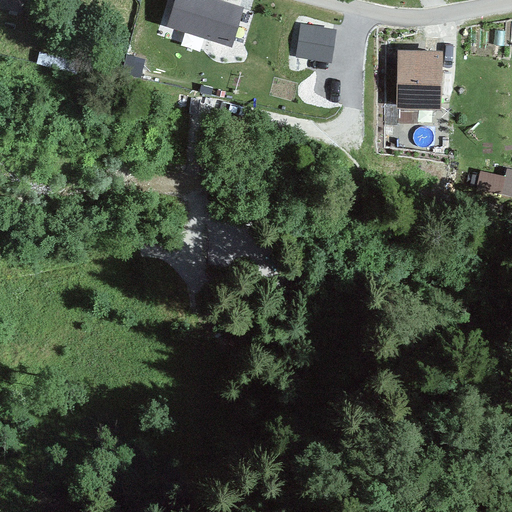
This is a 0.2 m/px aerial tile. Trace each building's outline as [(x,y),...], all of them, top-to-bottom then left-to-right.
[(0,0),(0,3),(23,8),(24,0),(0,0)] [(239,9),(208,0),(178,0),(171,26),(229,43),(239,9)] [(334,31),(303,27),(299,54),(330,59),(334,31)] [(443,51),(397,51),(397,103),(444,103),(443,51)] [(511,190),(511,168),(480,167),(480,189),(511,190)]
